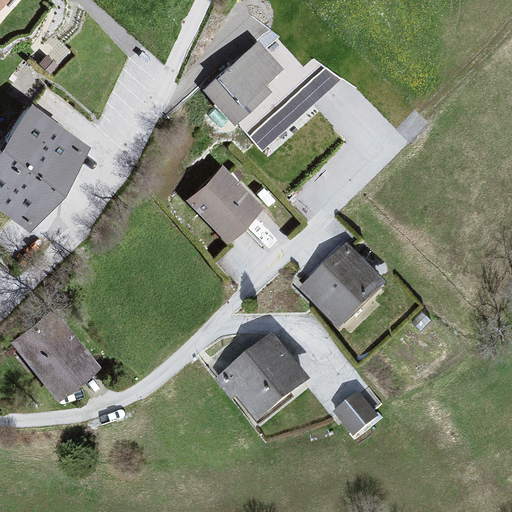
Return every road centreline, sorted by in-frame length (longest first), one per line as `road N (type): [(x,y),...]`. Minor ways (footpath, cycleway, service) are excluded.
road 1 (residential): [(203,0),(108,197),(0,307)]
road 2 (track): [(401,143),(511,22)]
road 3 (unknown): [(221,319),(272,323),(310,338),(342,386)]
